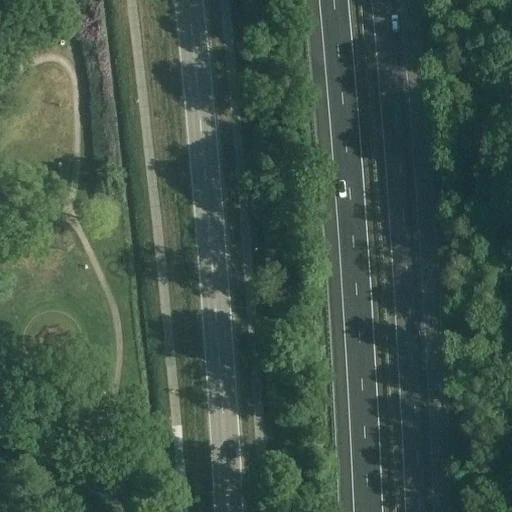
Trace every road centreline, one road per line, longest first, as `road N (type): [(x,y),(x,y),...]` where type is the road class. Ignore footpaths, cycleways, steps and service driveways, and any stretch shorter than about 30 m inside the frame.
road 1 (primary): [(228,511),(184,0)]
road 2 (motorway): [(419,511),(384,0)]
road 3 (motorway): [(333,0),(367,511)]
